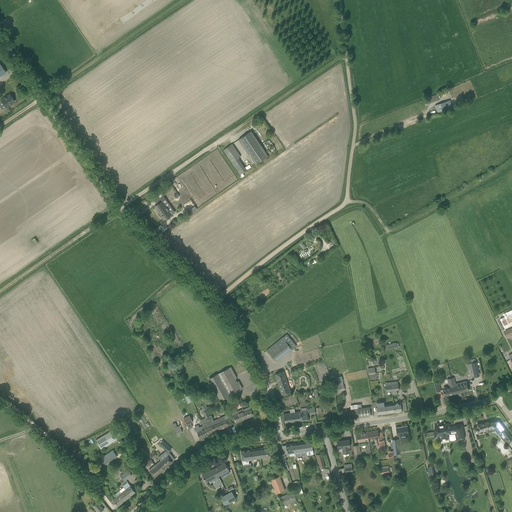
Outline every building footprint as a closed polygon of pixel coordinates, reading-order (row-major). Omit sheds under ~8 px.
[(0,100),(0,107),(2,110),(5,108),(15,101),(9,94),(0,100)] [(437,94),(427,97),(428,102),(439,100),(437,94)] [(437,111),(438,113),(450,109),(447,101),(435,106),(437,111)] [(268,156),(251,131),(239,140),(255,164),(268,156)] [(223,150),(240,175),(246,171),(238,158),(241,156),(232,144),(223,150)] [(202,200),(236,179),(231,171),(227,173),(226,171),(223,165),(220,166),(220,164),(215,156),(175,180),(175,183),(185,198),(185,199),(189,205),(190,207),(190,206),(201,200),(201,199),(202,200)] [(163,195),(160,198),(155,201),(157,204),(155,206),(164,220),(172,214),(162,201),(165,199),(163,195)] [(511,325),(511,311),(511,310),(507,312),(503,314),(504,317),(500,319),(504,329),(502,330),(503,331),(505,330),(505,329),(511,325)] [(511,327),(503,332),(506,337),(511,334),(511,327)] [(292,350),(296,346),(286,334),(267,350),(275,361),(291,348),(292,350)] [(286,359),(288,369),(318,360),(315,350),(286,359)] [(479,376),(476,362),(471,363),(474,377),(479,376)] [(229,396),(237,391),(242,389),(238,381),(237,382),(235,379),(236,378),(230,367),(217,374),(209,379),(220,400),(228,395),(229,396)] [(278,385),(287,382),(283,371),(275,374),(278,385)] [(444,396),(452,394),(451,389),(453,389),(450,378),(447,379),(449,387),(447,388),(446,387),(443,387),(443,388),(443,389),(444,396)] [(453,378),(450,378),(453,389),(451,389),(452,394),(468,390),(466,381),(455,384),(453,378)] [(326,389),(328,394),(345,390),(343,381),(333,384),(334,387),(326,389)] [(398,381),(390,382),(391,385),(392,391),(399,390),(398,384),(398,381)] [(287,382),(278,385),(282,395),(290,392),(287,382)] [(376,406),(377,410),(377,415),(395,412),(393,404),(385,405),(384,402),(376,403),(377,406),(376,406)] [(406,402),(393,404),(395,412),(407,411),(406,402)] [(206,409),(208,409),(205,404),(200,406),(205,418),(210,416),(206,409)] [(250,407),(237,412),(235,408),(230,410),(235,423),(253,415),(250,407)] [(362,408),(358,409),(359,417),(369,416),(368,407),(362,408)] [(308,414),(311,414),(310,408),(307,409),(307,408),(300,409),(300,411),(298,412),(299,418),(301,417),(302,421),(308,420),(308,414)] [(285,424),(302,421),(301,417),(299,418),(298,412),(288,413),(283,414),(285,423),(285,424)] [(193,422),(190,415),(183,418),(186,425),(193,422)] [(232,424),(227,415),(213,421),(217,430),(232,424)] [(217,430),(213,421),(211,416),(210,416),(205,418),(201,420),(202,424),(203,425),(207,435),(217,430)] [(505,429),(499,422),(494,423),(494,421),(488,422),(488,423),(486,424),(484,424),(484,423),(477,425),(477,427),(473,428),(474,433),(498,428),(501,432),(499,433),(506,442),(508,441),(510,443),(511,442),(511,435),(506,429),(505,429)] [(445,433),(456,431),(457,439),(464,438),(461,424),(455,425),(455,426),(449,427),(449,423),(434,426),(435,431),(433,432),(434,437),(442,435),(442,437),(446,436),(445,433)] [(199,438),(207,435),(203,425),(199,427),(198,425),(194,426),(196,429),(194,430),(195,432),(196,431),(199,438)] [(180,426),(173,427),(175,434),(181,432),(180,426)] [(407,426),(396,428),(397,436),(400,435),(401,436),(408,435),(407,426)] [(117,427),(96,440),(101,449),(122,436),(117,427)] [(384,449),(385,449),(384,440),(383,440),(383,438),(379,439),(377,431),(367,432),(368,441),(369,441),(376,440),(377,444),(378,444),(378,447),(377,447),(378,450),(380,450),(380,452),(385,451),(384,449)] [(368,441),(367,432),(357,434),(358,442),(366,441),(367,447),(366,448),(366,453),(371,453),(370,448),(369,441),(368,441)] [(342,448),(343,453),(349,453),(348,447),(350,447),(349,440),(337,441),(338,448),(342,448)] [(165,450),(168,447),(162,441),(159,444),(165,450)] [(313,450),(311,441),(293,444),(294,454),(307,452),(308,455),(313,454),(313,450)] [(294,454),(293,444),(286,445),(282,446),(283,454),(286,454),(286,457),(290,456),(290,457),(294,456),(294,454)] [(272,456),(270,447),(259,449),(260,458),(272,456)] [(260,458),(259,449),(250,450),(241,451),(243,468),(251,467),(250,463),(249,463),(248,460),(260,458)] [(117,457),(113,450),(101,458),(105,465),(117,457)] [(172,461),(174,459),(169,453),(167,455),(166,454),(159,459),(160,460),(166,467),(173,462),(172,461)] [(320,469),(325,467),(323,462),(324,461),(321,453),(315,455),(318,463),(320,469)] [(160,460),(155,465),(161,472),(166,467),(160,460)] [(225,463),(214,468),(218,476),(229,470),(227,467),(225,463)] [(155,477),(161,472),(155,465),(149,470),(155,477)] [(388,466),(380,468),(381,469),(379,469),(381,475),(390,473),(389,472),(392,471),(391,468),(389,468),(388,466)] [(214,468),(202,475),(204,479),(206,483),(209,481),(210,483),(216,479),(220,485),(222,484),(218,476),(214,468)] [(279,477),(270,481),(275,494),(284,490),(279,477)] [(135,492),(132,488),(127,482),(123,486),(125,489),(121,493),(119,491),(115,494),(117,496),(111,501),(116,507),(135,492)] [(232,491),(230,492),(225,495),(221,497),(225,505),(236,499),(232,491)] [(282,506),(296,501),(293,492),(279,497),(282,506)] [(100,511),(104,510),(97,502),(93,506),(97,511),(100,511)]
